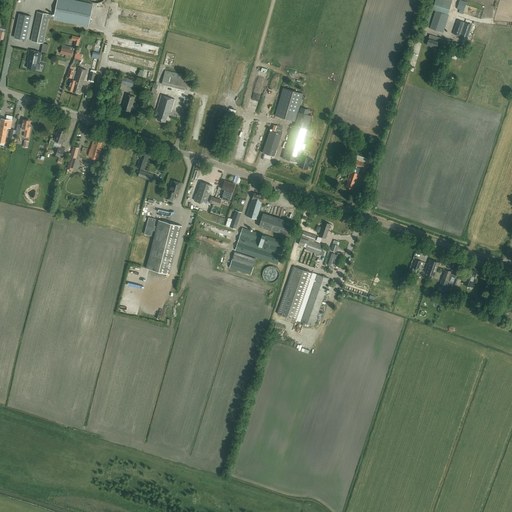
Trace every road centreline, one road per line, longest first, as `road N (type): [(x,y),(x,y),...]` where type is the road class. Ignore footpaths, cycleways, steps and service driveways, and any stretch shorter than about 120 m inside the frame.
road 1 (tertiary): [(511,268),(0,89)]
road 2 (track): [(225,167),(273,0)]
